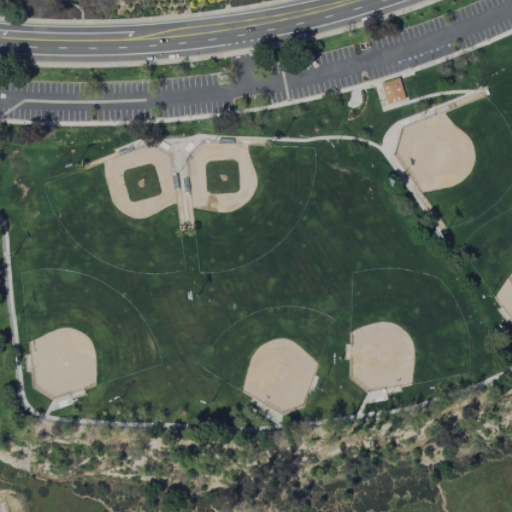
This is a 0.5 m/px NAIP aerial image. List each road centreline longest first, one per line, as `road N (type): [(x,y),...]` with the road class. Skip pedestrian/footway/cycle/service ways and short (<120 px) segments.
road 1 (secondary): [(0,46),(197,42),(389,0)]
road 2 (secondary): [(320,0),(156,26),(0,26)]
